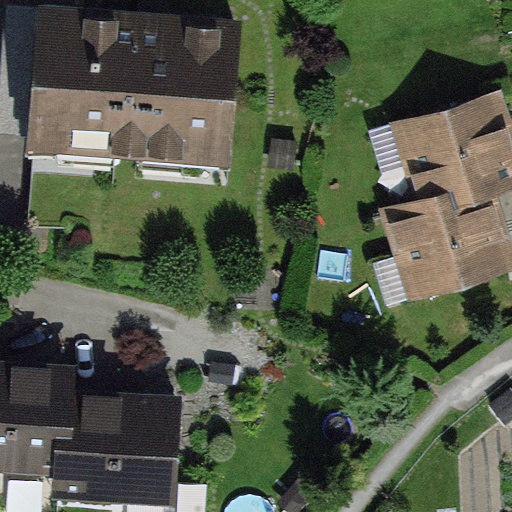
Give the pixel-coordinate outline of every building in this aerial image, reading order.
[(233,17),(46,1),(33,149),(221,165),(233,17)] [(511,140),(497,94),(400,125),(425,202),(487,183),(511,174),(511,140)] [(510,257),(487,183),(391,213),(414,287),(510,257)] [(68,362),(0,359),(0,464),(64,467),(67,387),(68,362)] [(170,390),(67,387),(63,507),(166,510),(170,390)]
